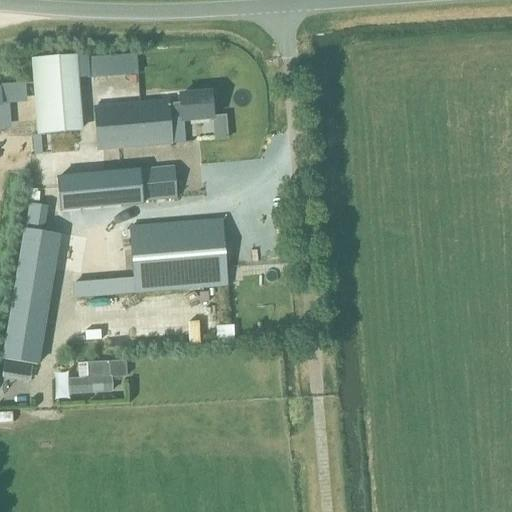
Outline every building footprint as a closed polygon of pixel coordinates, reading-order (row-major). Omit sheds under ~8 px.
[(135,55),(123,56),(124,75),(136,74),(135,55)] [(72,56),(32,59),(37,136),(77,133),(72,56)] [(123,56),(86,58),(87,77),(124,75),(123,56)] [(25,84),(1,85),(0,85),(0,86),(1,88),(2,103),(2,104),(27,103),(25,84)] [(168,102),(94,108),(98,150),(185,143),(183,121),(213,118),(211,94),(180,97),(180,104),(168,105),(168,102)] [(225,117),(213,118),(215,140),(227,139),(225,117)] [(34,124),(27,125),(9,126),(10,136),(27,135),(34,134),(34,124)] [(142,201),(176,198),(173,168),(58,178),(61,211),(142,204),(142,201)] [(18,260),(2,360),(38,365),(55,266),(54,266),(59,235),(43,232),(47,207),(29,204),(19,260),(18,260)] [(130,230),(134,279),(72,284),(73,299),(134,294),(135,293),(228,285),(223,221),(130,230)] [(68,379),(69,395),(112,393),(111,377),(125,376),(125,361),(86,363),(87,378),(68,379)] [(31,367),(5,362),(5,365),(14,367),(12,378),(28,381),(31,367)] [(5,365),(3,377),(12,378),(14,367),(5,365)]
